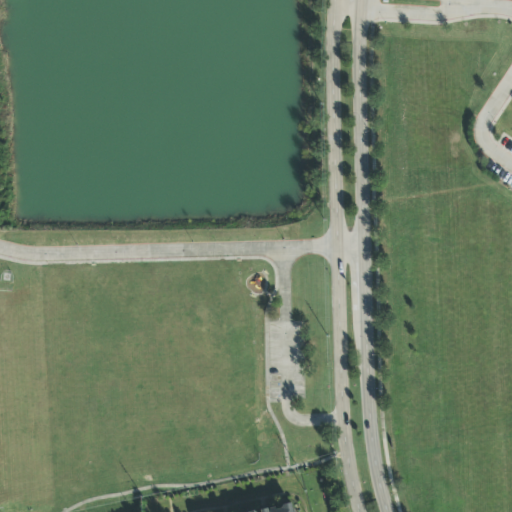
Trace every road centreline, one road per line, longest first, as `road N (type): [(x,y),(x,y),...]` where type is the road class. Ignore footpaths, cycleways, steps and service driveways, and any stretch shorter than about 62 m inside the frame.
road 1 (tertiary): [(390,511),(371,396),(362,0)]
road 2 (tertiary): [(335,0),(338,347),(359,511)]
